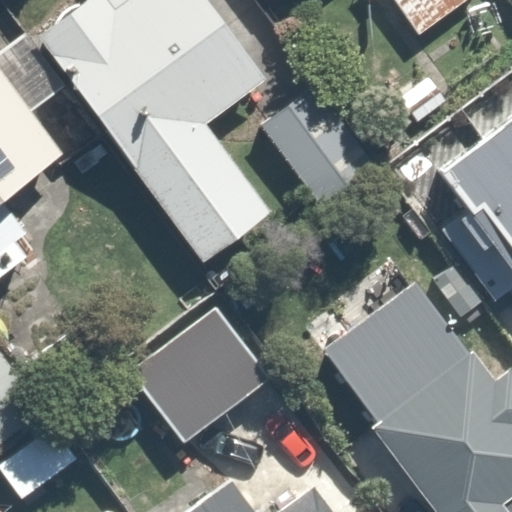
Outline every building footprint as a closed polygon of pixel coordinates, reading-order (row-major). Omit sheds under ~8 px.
[(275,65),(227,0),(71,0),(32,30),(205,262),(269,214),(199,121),(275,65)] [(394,0),(416,28),(451,0),(394,0)] [(59,148),(0,69),(0,263),(38,236),(3,189),(59,148)] [(269,83),(239,107),(311,194),(340,170),(269,83)] [(511,116),(432,173),(462,212),(453,219),(475,251),(483,245),(511,283),(511,116)] [(511,474),(511,360),(507,353),(489,365),(423,271),(313,347),(428,511),(511,511),(511,494),(503,481),(511,474)] [(177,444),(267,374),(207,296),(117,366),(177,444)] [(0,354),(0,443),(43,412),(0,354)] [(82,457),(55,418),(0,456),(0,485),(14,505),(82,457)] [(250,511),(216,466),(155,511),(337,511),(306,470),(250,511)]
